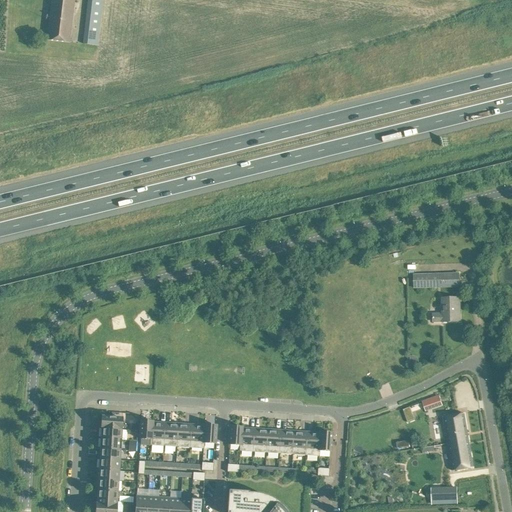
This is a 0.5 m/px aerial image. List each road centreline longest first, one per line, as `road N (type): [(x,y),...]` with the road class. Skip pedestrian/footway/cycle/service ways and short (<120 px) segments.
road 1 (tertiary): [(24,511),(34,356),(63,311),(91,295),(511,190)]
road 2 (motorway): [(511,74),(0,202)]
road 3 (motorway): [(0,228),(511,102)]
road 4 (residential): [(340,412),(385,403),(475,364),(507,511)]
road 5 (residential): [(73,511),(83,396),(225,404)]
